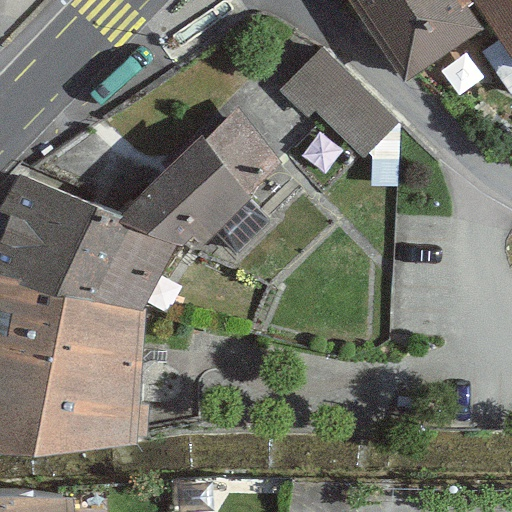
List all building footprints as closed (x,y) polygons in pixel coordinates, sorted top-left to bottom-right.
[(511,0),(347,0),(398,75),(477,21),(462,0),(477,0),(511,53),(511,0)] [(308,51),(281,85),(362,151),(359,187),(393,190),(399,124),(308,51)] [(238,110),(115,216),(176,239),(184,236),(273,160),(238,110)] [(15,176),(0,203),(0,275),(143,317),(176,239),(115,216),(15,176)] [(0,443),(138,444),(143,317),(0,275),(0,443)] [(71,511),(64,483),(0,489),(0,511),(71,511)]
